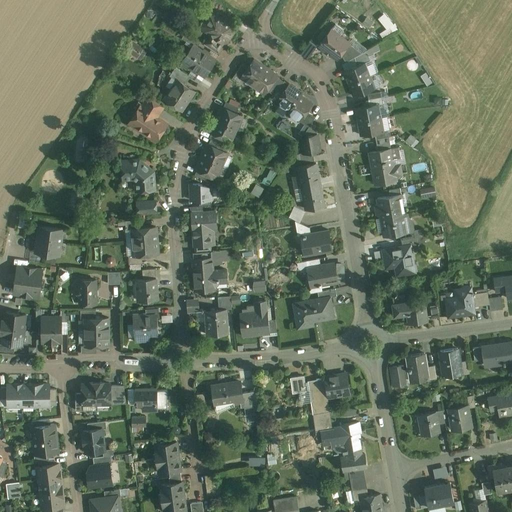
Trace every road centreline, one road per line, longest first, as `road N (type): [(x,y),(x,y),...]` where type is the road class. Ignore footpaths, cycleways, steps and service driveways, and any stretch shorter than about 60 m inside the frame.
road 1 (residential): [(336,141),(313,74),(255,33),(212,90),(176,156),(182,361)]
road 2 (residential): [(369,325),(336,141)]
road 3 (residential): [(357,345),(182,361)]
road 4 (residential): [(61,363),(78,511)]
road 5 (residential): [(390,337),(511,322)]
